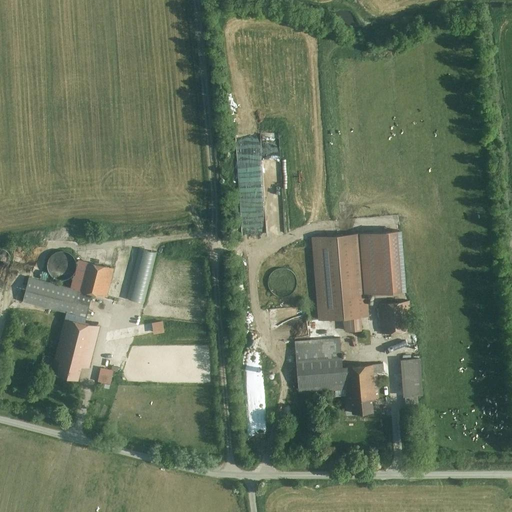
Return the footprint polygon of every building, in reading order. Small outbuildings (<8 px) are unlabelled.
[(265,226),(264,158),(242,159),(243,228),(251,228),(251,226),(265,226)] [(401,232),(362,235),(368,298),(408,296),(401,232)] [(362,235),(312,240),(320,321),(369,317),(368,298),(362,235)] [(109,298),(115,270),(79,261),(72,288),(94,294),(109,298)] [(72,288),(29,278),(23,301),(68,312),(88,317),(94,294),(72,288)] [(408,302),(378,305),(381,332),(410,330),(408,302)] [(68,312),(55,358),(62,362),(82,367),(90,368),(102,329),(95,327),(97,320),(88,317),(68,312)] [(165,320),(154,321),(155,333),(166,332),(165,320)] [(342,368),(340,336),(295,339),(300,392),(353,387),(354,400),(374,399),(382,398),(379,365),(342,368)] [(249,350),(248,430),(253,430),(253,439),(255,439),(255,445),(265,445),(266,350),(249,350)] [(416,360),(400,361),(404,402),(420,400),(416,360)] [(62,362),(58,377),(79,382),(82,367),(62,362)] [(98,385),(111,388),(115,369),(103,366),(98,385)] [(354,400),(355,414),(374,413),(374,399),(354,400)]
